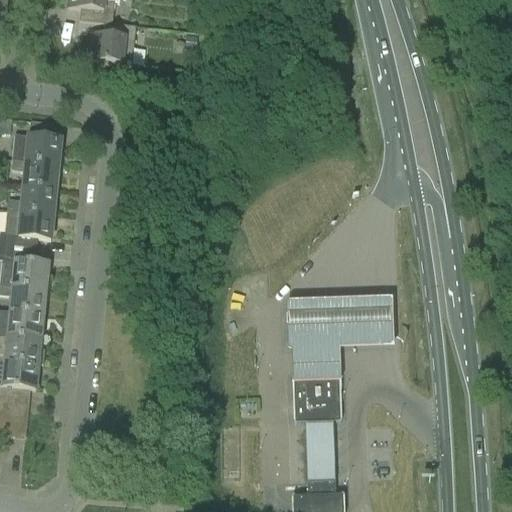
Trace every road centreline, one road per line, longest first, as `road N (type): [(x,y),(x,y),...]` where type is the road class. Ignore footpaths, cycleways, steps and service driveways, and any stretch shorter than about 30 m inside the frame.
road 1 (secondary): [(482,511),(450,213),(394,0)]
road 2 (secondary): [(369,0),(417,218),(441,394),(445,511)]
road 3 (residential): [(56,511),(72,483),(117,141),(96,107)]
